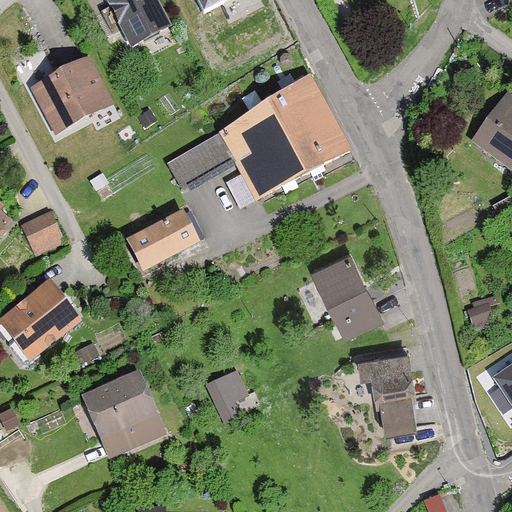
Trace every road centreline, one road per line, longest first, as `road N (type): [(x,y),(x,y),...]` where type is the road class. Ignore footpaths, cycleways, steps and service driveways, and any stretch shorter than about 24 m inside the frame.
road 1 (tertiary): [(466,455),(422,276),(366,129)]
road 2 (unknown): [(196,265),(389,179)]
road 3 (residential): [(0,89),(87,269)]
road 4 (residential): [(455,7),(401,98),(366,129)]
road 5 (tertiary): [(366,129),(299,0)]
